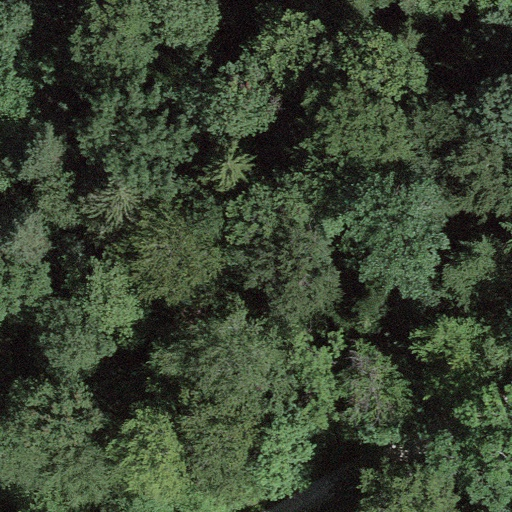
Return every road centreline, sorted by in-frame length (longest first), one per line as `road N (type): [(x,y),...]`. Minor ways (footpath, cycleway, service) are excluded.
road 1 (track): [(511,407),(452,421),(289,511)]
road 2 (track): [(109,0),(0,146)]
